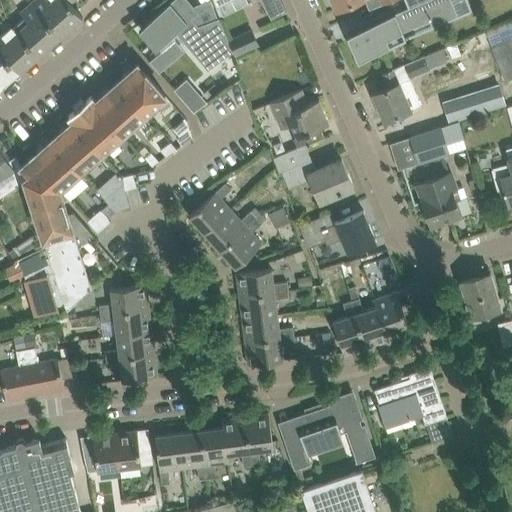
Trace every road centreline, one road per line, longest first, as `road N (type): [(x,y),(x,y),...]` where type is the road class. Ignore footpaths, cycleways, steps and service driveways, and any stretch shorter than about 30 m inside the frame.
road 1 (residential): [(0,416),(362,367),(415,347),(424,332)]
road 2 (residential): [(438,258),(402,231),(303,0)]
road 3 (residential): [(0,116),(131,0)]
road 4 (residential): [(469,440),(444,347),(424,332)]
